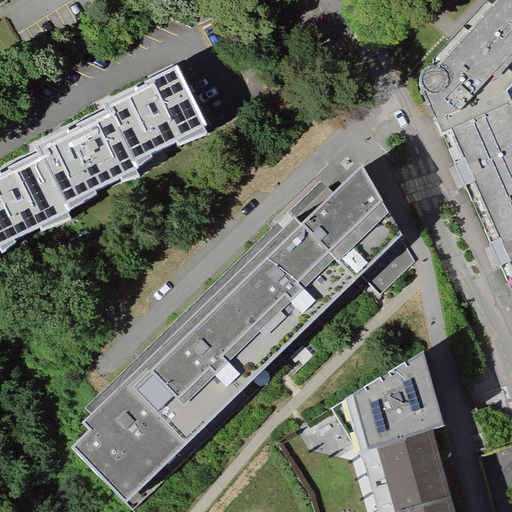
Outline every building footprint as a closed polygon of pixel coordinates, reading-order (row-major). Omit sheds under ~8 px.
[(439,138),(511,322),(511,106),(508,98),(511,93),(511,0),(504,0),(412,100),(430,142),(439,138)] [(216,133),(188,76),(111,113),(115,120),(139,171),(216,133)] [(139,171),(115,120),(43,151),(48,161),(71,211),(143,178),(139,171)] [(140,511),(408,240),(353,145),(56,446),(122,511),(140,511)] [(75,221),(48,161),(0,182),(0,252),(1,255),(75,221)] [(459,511),(439,437),(456,434),(432,344),(346,402),(365,463),(372,461),(386,511),(459,511)]
